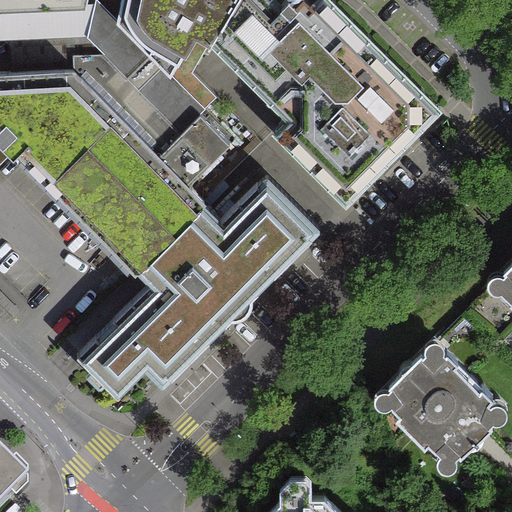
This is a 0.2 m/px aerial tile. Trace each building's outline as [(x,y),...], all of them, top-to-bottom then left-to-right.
[(208,42),(233,0),(117,0),(112,18),(169,75),(192,30),(208,42)] [(233,0),(208,42),(280,118),(367,33),(336,0),(335,0),(315,0),(313,3),(310,0),(283,0),(278,6),(272,0),(233,0)] [(367,33),(280,118),(270,127),(339,198),(388,151),(436,104),(367,33)] [(17,146),(130,266),(197,203),(71,71),(0,75),(0,161),(1,163),(17,146)] [(80,353),(110,384),(135,359),(152,376),(230,302),(306,230),(262,184),(219,226),(197,203),(130,266),(150,287),(80,353)] [(511,261),(501,273),(496,271),(488,275),(485,282),(489,290),(497,292),(503,289),(511,298),(511,261)] [(0,288),(0,317),(6,324),(21,309),(0,288)] [(422,349),(384,388),(378,387),(371,390),(368,397),(372,405),(379,407),(386,405),(436,453),(432,461),(437,471),(447,472),(454,464),(452,456),(472,437),(490,418),(497,421),(506,415),(506,404),(499,399),(489,402),(438,348),(440,343),(438,337),(433,333),(424,335),(420,341),(422,349)] [(0,511),(0,505),(23,484),(32,475),(0,442),(0,511)] [(274,486),(277,503),(270,511),(263,511),(338,511),(324,496),(312,496),(311,475),(286,475),(274,486)]
